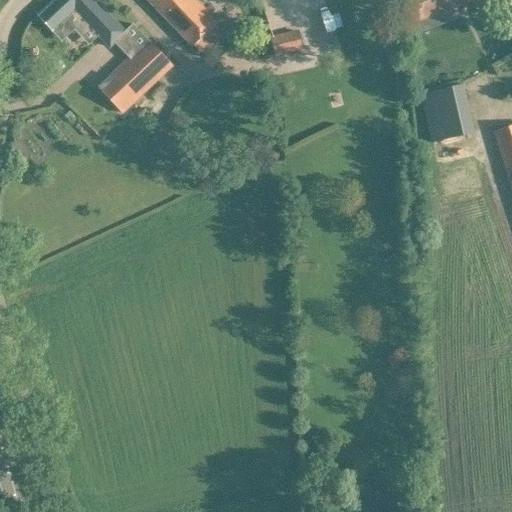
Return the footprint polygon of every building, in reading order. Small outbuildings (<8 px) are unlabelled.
[(54,0),(37,16),(51,31),(60,41),(72,29),(63,20),(73,10),(82,20),(109,49),(125,33),(98,5),(100,3),(96,0),(54,0)] [(147,0),(205,59),(228,36),(193,0),(147,0)] [(462,0),(402,0),(411,24),(464,4),(462,0)] [(511,15),(464,45),(480,72),(511,53),(511,15)] [(271,36),(274,54),(301,48),(297,30),(271,36)] [(127,108),(172,66),(148,40),(103,82),(127,108)] [(445,88),(421,93),(432,142),(474,132),(463,84),(445,88)] [(511,124),(494,131),(511,189),(511,124)]
